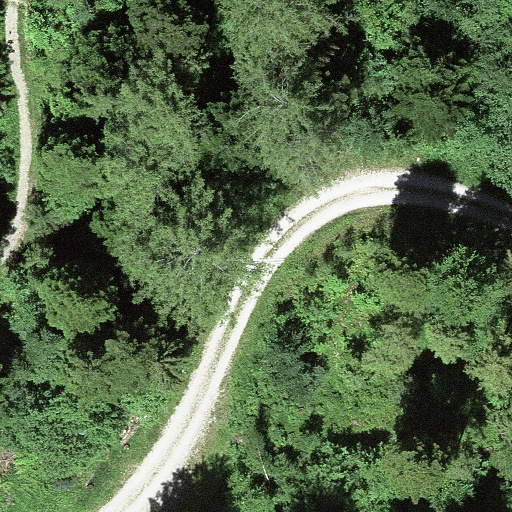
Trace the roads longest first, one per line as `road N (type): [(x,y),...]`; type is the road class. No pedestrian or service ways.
road 1 (track): [(511,215),(434,185),(383,179),(347,184),(305,210),(242,285),(183,414),(151,468),(111,511)]
road 2 (track): [(19,0),(18,91),(34,159),(29,215),(0,267)]
